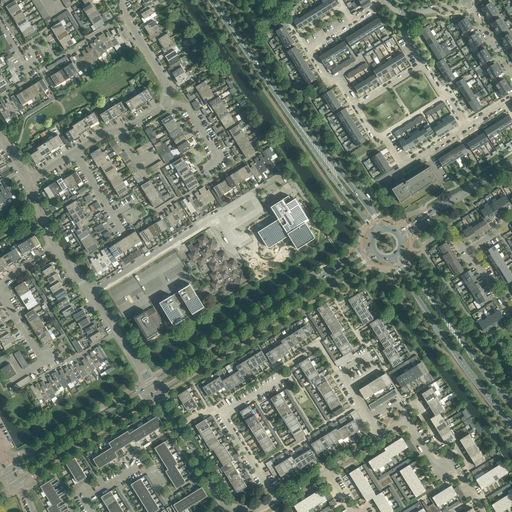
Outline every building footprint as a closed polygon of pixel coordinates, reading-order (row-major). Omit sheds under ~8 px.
[(15,0),(5,7),(6,8),(7,8),(8,11),(18,5),(15,0)] [(145,8),(157,0),(142,0),(144,2),(143,3),(144,4),(143,5),(145,7),(144,8),(145,8)] [(371,4),(368,0),(367,0),(361,4),(364,9),(371,4)] [(488,0),(485,2),(487,5),(481,8),(484,13),(493,8),(493,7),(490,3),(492,2),(490,0),(488,0)] [(82,7),(80,9),(83,13),(85,12),(95,6),(95,5),(94,4),(92,1),(86,5),(82,7)] [(332,8),(328,1),(323,4),(327,11),(332,8)] [(8,11),(8,13),(9,12),(11,15),(21,9),(23,7),(21,3),(18,5),(8,11)] [(327,11),(323,4),(318,7),(322,14),(327,11)] [(142,14),(140,14),(141,15),(141,14),(143,17),(143,18),(144,19),(143,20),(144,23),(153,18),(157,15),(156,15),(155,13),(154,13),(151,8),(150,5),(145,8),(142,10),(143,13),(142,14)] [(85,12),(88,16),(97,10),(98,10),(97,8),(97,9),(95,6),(85,12)] [(494,18),(500,14),(495,6),(493,7),(493,8),(484,13),(487,18),(493,15),(494,18)] [(322,14),(318,7),(313,10),(317,17),(322,14)] [(12,16),(14,19),(23,13),(21,9),(11,15),(10,16),(10,17),(11,17),(12,16)] [(88,16),(91,20),(100,15),(100,14),(101,14),(100,13),(99,13),(97,10),(88,16)] [(317,17),(313,10),(308,13),(313,20),(317,17)] [(15,21),(17,24),(26,18),(23,13),(14,19),(12,20),(13,21),(14,21),(15,21)] [(313,20),(308,13),(303,16),(308,23),(313,20)] [(494,29),(504,22),(500,14),(494,18),(496,20),(491,24),(494,29)] [(105,18),(104,17),(102,18),(100,15),(91,21),(96,30),(105,24),(102,20),(105,18)] [(308,23),(303,16),(299,19),(303,26),(308,23)] [(17,25),(19,28),(29,22),(26,18),(17,24),(16,24),(17,26),(17,25)] [(145,29),(145,28),(147,31),(157,26),(154,21),(155,20),(153,18),(144,23),(140,25),(140,26),(141,25),(143,28),(144,27),(145,29)] [(374,21),(379,29),(384,26),(386,29),(388,27),(385,22),(382,24),(379,18),(374,21)] [(459,19),(453,22),(455,25),(457,24),(460,29),(469,23),(466,18),(460,21),(459,19)] [(298,28),(298,29),(303,26),(299,19),(294,22),(298,28)] [(54,32),(63,26),(60,21),(58,23),(55,25),(50,28),(51,30),(52,29),(54,32)] [(370,23),(375,31),(379,29),(374,21),(370,23)] [(20,29),(22,32),(31,26),(29,22),(19,28),(18,28),(19,30),(20,29)] [(504,33),(509,30),(504,22),(494,29),(497,34),(502,30),(504,33)] [(366,26),(371,34),(375,31),(370,23),(366,26)] [(469,23),(460,29),(463,34),(461,34),(463,37),(468,34),(467,31),(472,28),(469,23)] [(31,26),(22,32),(25,37),(26,36),(28,39),(37,33),(35,30),(37,29),(34,25),(31,26)] [(55,33),(57,36),(66,30),(63,26),(54,32),(52,33),(53,34),(55,33)] [(150,41),(152,40),(163,33),(161,30),(160,31),(157,26),(147,31),(149,35),(150,37),(149,37),(150,40),(150,41)] [(276,31),(278,35),(286,30),(284,26),(283,26),(276,31)] [(362,28),(367,36),(371,34),(366,26),(362,28)] [(420,30),(423,35),(430,31),(427,26),(421,30),(420,30)] [(128,41),(130,40),(124,30),(121,31),(119,27),(116,29),(118,32),(124,42),(127,41),(128,41)] [(358,31),(363,39),(367,36),(362,28),(358,31)] [(111,31),(113,34),(119,44),(122,43),(123,43),(124,42),(118,32),(116,33),(114,29),(111,31)] [(159,41),(161,44),(170,38),(168,34),(170,32),(169,29),(163,33),(152,40),(154,42),(157,40),(158,42),(159,41)] [(57,36),(59,41),(69,35),(66,30),(57,36)] [(278,35),(281,39),(289,34),(286,30),(278,35)] [(503,44),(511,38),(511,33),(509,30),(504,33),(506,35),(500,39),(503,44)] [(108,31),(106,33),(108,36),(114,46),(116,49),(120,46),(119,44),(113,34),(111,36),(108,31)] [(354,33),(359,41),(363,39),(358,31),(354,33)] [(423,35),(426,40),(433,36),(430,31),(423,35)] [(103,33),(100,35),(109,48),(112,47),(112,48),(114,46),(108,36),(106,38),(103,33)] [(350,36),(355,44),(359,41),(354,33),(350,36)] [(468,34),(463,37),(468,45),(478,38),(475,33),(470,36),(468,34)] [(281,39),(283,44),(291,38),(289,34),(281,39)] [(59,41),(62,45),(71,39),(69,35),(59,41)] [(100,41),(99,42),(105,52),(107,51),(106,50),(109,48),(100,35),(98,36),(100,41)] [(346,39),(351,47),(355,44),(350,36),(345,39),(346,39)] [(426,40),(429,45),(436,41),(433,36),(426,40)] [(164,49),(163,50),(164,53),(174,47),(177,45),(176,45),(175,43),(174,43),(170,38),(161,44),(163,47),(163,48),(164,49)] [(283,44),(286,48),(294,43),(291,38),(283,44)] [(478,38),(468,45),(472,52),(478,49),(476,47),(482,43),(478,38)] [(511,45),(511,38),(503,44),(506,49),(511,46),(511,45)] [(71,39),(62,45),(61,46),(62,47),(63,46),(65,49),(74,44),(71,39)] [(96,39),(94,40),(96,45),(94,46),(101,56),(102,55),(103,55),(102,54),(105,52),(99,42),(96,39)] [(340,44),(345,52),(349,50),(344,42),(344,41),(340,44)] [(432,50),(439,45),(436,41),(429,45),(432,50)] [(92,48),(91,49),(97,59),(98,58),(101,56),(94,46),(92,42),(89,44),(92,48)] [(336,47),(341,55),(345,52),(340,44),(336,47)] [(432,50),(435,55),(442,50),(439,45),(432,50)] [(88,46),(86,48),(88,52),(86,53),(93,63),(94,62),(94,61),(97,59),(91,49),(88,46)] [(295,47),(287,51),(290,56),(298,51),(295,46),(295,47)] [(166,58),(168,61),(177,55),(175,50),(176,50),(174,47),(164,53),(158,57),(160,59),(164,57),(165,59),(166,58)] [(331,49),(336,57),(341,55),(336,47),(331,49)] [(442,50),(435,55),(438,60),(439,60),(439,59),(446,55),(449,53),(446,48),(442,50)] [(478,49),(472,52),(477,60),(488,53),(485,48),(479,52),(478,49)] [(327,52),(332,60),(336,57),(331,49),(327,52)] [(84,56),(82,57),(88,67),(90,66),(90,65),(93,63),(86,53),(84,50),(82,51),(84,56)] [(300,55),(298,51),(290,56),(292,60),(300,55)] [(323,54),(328,62),(332,60),(327,52),(323,54)] [(402,52),(397,55),(402,62),(407,59),(406,59),(402,52)] [(477,60),(482,68),(487,64),(486,62),(491,59),(488,53),(477,60)] [(75,56),(77,59),(83,69),(86,68),(88,67),(82,57),(80,58),(77,54),(75,56)] [(319,57),(324,65),(328,62),(323,54),(319,57)] [(170,67),(167,69),(169,71),(171,70),(184,62),(187,59),(185,55),(180,59),(177,55),(168,61),(170,64),(170,65),(171,66),(170,67)] [(292,60),(295,64),(303,59),(300,55),(292,60)] [(402,62),(397,55),(392,58),(397,65),(402,62)] [(72,56),(69,58),(72,62),(73,62),(78,71),(80,70),(85,77),(87,76),(83,69),(77,59),(75,60),(72,56)] [(392,58),(388,62),(392,69),(397,65),(392,58)] [(436,63),(439,68),(446,64),(443,58),(436,63),(436,62),(436,63)] [(295,64),(297,68),(305,63),(303,59),(295,64)] [(78,72),(78,71),(73,62),(72,62),(68,65),(74,75),(78,72)] [(173,75),(175,78),(185,72),(182,67),(186,65),(184,62),(171,70),(168,72),(169,72),(171,74),(173,75)] [(392,69),(388,62),(383,65),(387,72),(392,69)] [(305,63),(297,68),(300,72),(308,67),(305,63)] [(439,68),(442,73),(449,68),(446,64),(439,68)] [(487,75),(497,69),(494,64),(489,67),(487,64),(482,68),(487,75)] [(64,68),(69,77),(74,75),(68,65),(64,68)] [(383,65),(378,68),(382,75),(387,72),(383,65)] [(310,71),(308,67),(300,72),(302,76),(310,71)] [(65,80),(69,77),(64,68),(59,71),(65,80)] [(382,75),(378,68),(373,71),(377,77),(377,78),(382,75)] [(442,73),(445,78),(452,73),(449,68),(442,73)] [(497,69),(487,75),(487,76),(488,75),(491,79),(490,80),(491,83),(497,80),(495,77),(501,74),(497,69)] [(61,83),(65,80),(59,71),(58,71),(56,72),(57,72),(55,73),(54,72),(61,83)] [(310,71),(302,76),(305,80),(313,75),(310,71)] [(50,76),(48,78),(53,87),(56,86),(61,83),(54,72),(52,73),(49,74),(50,76)] [(178,87),(191,79),(191,78),(190,79),(189,76),(188,77),(185,72),(175,78),(177,81),(177,82),(178,83),(177,84),(178,86),(178,87)] [(452,73),(445,78),(448,83),(449,83),(449,82),(455,78),(458,77),(455,72),(452,73)] [(316,80),(313,75),(305,80),(307,84),(315,80),(316,80)] [(374,75),(369,78),(373,85),(378,81),(374,75)] [(0,81),(0,87),(7,83),(9,82),(6,78),(0,81)] [(369,78),(364,81),(368,88),(373,85),(369,78)] [(463,78),(456,82),(459,87),(466,83),(463,78)] [(43,79),(38,82),(44,91),(49,88),(43,79)] [(497,80),(491,83),(493,86),(495,85),(497,90),(496,90),(496,91),(507,84),(504,79),(498,82),(497,80)] [(38,81),(36,81),(37,83),(34,84),(40,94),(41,96),(46,94),(44,91),(38,82),(38,81)] [(194,84),(186,89),(187,92),(195,88),(195,89),(196,89),(198,91),(208,85),(205,81),(198,85),(196,86),(194,84)] [(364,81),(359,84),(363,91),(368,88),(364,81)] [(466,83),(459,87),(462,92),(469,88),(472,86),(469,81),(466,83)] [(9,86),(7,83),(0,87),(0,93),(0,94),(1,94),(11,88),(9,86)] [(32,85),(29,87),(35,97),(40,94),(34,84),(33,83),(32,84),(32,85)] [(358,93),(358,94),(363,91),(359,84),(354,87),(357,92),(358,93)] [(507,84),(496,91),(501,98),(506,95),(505,93),(510,89),(507,84)] [(198,91),(196,93),(198,97),(210,90),(208,85),(198,91)] [(35,97),(29,87),(29,86),(25,89),(31,99),(35,97)] [(145,87),(140,89),(141,90),(142,92),(148,102),(149,102),(147,100),(148,99),(150,101),(153,99),(151,97),(154,95),(149,88),(146,89),(145,87)] [(465,97),(472,93),(469,88),(462,92),(465,97)] [(27,102),(31,99),(25,89),(23,90),(24,91),(21,92),(27,102)] [(198,97),(201,101),(203,100),(213,94),(210,90),(198,97)] [(322,95),(325,99),(333,94),(330,90),(322,95)] [(19,100),(19,101),(22,105),(27,102),(21,92),(20,92),(19,92),(19,93),(16,95),(19,100)] [(140,93),(138,94),(144,105),(143,103),(144,102),(146,104),(148,102),(142,92),(140,93)] [(203,100),(201,101),(204,106),(207,104),(219,96),(216,92),(213,94),(203,100)] [(475,98),(472,93),(465,97),(468,102),(475,98)] [(138,94),(134,97),(140,107),(139,105),(140,104),(142,106),(144,105),(138,94)] [(325,99),(328,103),(336,98),(333,94),(325,99)] [(13,95),(11,97),(12,99),(14,103),(19,110),(20,111),(22,110),(24,112),(26,111),(22,105),(19,101),(17,102),(15,99),(15,98),(13,95)] [(210,108),(222,101),(219,96),(207,104),(210,108)] [(8,97),(5,99),(6,100),(8,103),(14,112),(16,111),(17,112),(19,110),(14,103),(12,104),(10,101),(9,98),(8,97)] [(134,97),(130,99),(136,110),(135,108),(136,107),(137,109),(140,107),(134,97)] [(328,103),(330,107),(338,102),(336,98),(328,103)] [(478,102),(475,98),(468,102),(471,107),(478,102)] [(0,100),(2,104),(9,114),(11,113),(12,114),(14,112),(8,103),(6,104),(3,99),(0,100)] [(130,99),(125,102),(132,112),(131,110),(132,109),(133,111),(136,110),(130,99)] [(224,99),(222,101),(210,108),(212,113),(215,111),(224,105),(227,104),(224,99)] [(121,102),(116,104),(123,114),(122,112),(123,111),(124,114),(127,112),(121,102)] [(338,102),(330,107),(333,112),(340,107),(341,107),(338,102)] [(481,107),(478,102),(471,107),(475,112),(475,111),(481,107)] [(0,105),(0,111),(5,120),(10,117),(9,114),(2,104),(0,106),(0,105)] [(112,107),(119,117),(123,114),(116,104),(112,107)] [(227,109),(224,105),(215,111),(217,115),(227,109)] [(112,107),(108,109),(115,119),(114,117),(115,117),(116,119),(119,117),(112,107)] [(336,113),(339,118),(347,113),(344,108),(336,113)] [(108,109),(104,112),(111,122),(110,120),(111,119),(112,121),(115,119),(108,109)] [(230,114),(227,109),(217,115),(215,117),(218,121),(220,120),(230,114)] [(104,112),(100,114),(102,117),(106,123),(106,125),(107,124),(105,122),(107,122),(108,124),(111,122),(104,112)] [(99,123),(93,113),(89,115),(95,126),(95,125),(94,123),(95,123),(96,125),(99,123)] [(173,117),(171,114),(168,116),(167,113),(160,117),(164,125),(174,119),(173,119),(174,118),(173,117)] [(339,118),(342,122),(350,117),(347,113),(339,118)] [(230,114),(220,120),(223,124),(232,118),(230,114)] [(95,126),(89,115),(85,118),(91,128),(90,126),(91,125),(92,127),(95,126)] [(232,118),(223,124),(226,128),(235,123),(238,121),(235,116),(232,118)] [(457,123),(452,116),(447,119),(452,126),(457,123),(457,122),(457,123)] [(342,122),(344,126),(352,121),(350,117),(342,122)] [(85,118),(80,121),(87,131),(86,129),(87,128),(88,130),(91,128),(85,118)] [(500,121),(505,129),(510,126),(504,118),(500,121)] [(164,125),(167,129),(176,123),(174,119),(164,125)] [(452,126),(447,119),(443,122),(447,129),(452,126)] [(87,131),(80,121),(76,123),(83,133),(82,131),(83,130),(84,132),(87,131)] [(352,121),(344,126),(347,130),(355,125),(352,121)] [(496,123),(501,131),(505,129),(500,121),(496,123)] [(443,122),(438,125),(442,132),(447,129),(443,122)] [(80,135),(83,133),(76,123),(75,124),(72,126),(74,128),(78,134),(79,133),(80,135)] [(176,123),(167,129),(169,133),(179,127),(176,123)] [(230,136),(243,128),(240,123),(229,130),(229,129),(228,130),(229,133),(228,133),(230,136)] [(492,126),(497,134),(501,131),(496,123),(492,126)] [(347,130),(349,134),(357,129),(355,125),(347,130)] [(429,125),(424,129),(429,136),(434,132),(433,132),(429,125)] [(442,132),(438,125),(433,128),(437,135),(442,132)] [(488,128),(493,136),(497,134),(492,126),(488,128)] [(182,132),(181,132),(182,131),(181,130),(179,127),(169,133),(172,138),(182,132)] [(233,137),(235,139),(246,132),(247,131),(244,127),(243,128),(230,136),(231,138),(233,137)] [(74,128),(70,130),(76,140),(75,138),(76,138),(77,140),(80,138),(79,136),(78,134),(74,128)] [(484,131),(489,139),(493,136),(488,128),(484,131)] [(357,129),(349,134),(352,138),(360,133),(357,129)] [(429,136),(424,129),(419,132),(424,139),(429,136)] [(65,133),(72,143),(76,140),(70,130),(65,133)] [(182,132),(172,138),(175,142),(184,136),(182,132)] [(235,139),(231,141),(233,143),(236,141),(237,143),(247,137),(249,136),(246,132),(235,139)] [(419,142),(424,139),(419,132),(415,135),(419,142)] [(57,133),(52,135),(54,137),(60,148),(64,145),(63,143),(58,135),(57,133)] [(352,138),(354,142),(362,137),(360,133),(352,138)] [(479,136),(484,144),(489,141),(484,134),(484,133),(479,136)] [(419,142),(415,135),(410,138),(414,145),(419,142)] [(175,142),(177,146),(187,140),(184,136),(175,142)] [(475,138),(480,146),(484,144),(479,136),(475,138)] [(54,137),(49,140),(56,150),(55,148),(56,147),(57,149),(60,148),(54,137)] [(237,143),(240,148),(249,142),(247,137),(237,143)] [(354,142),(357,146),(365,141),(365,142),(365,141),(362,137),(354,142)] [(56,150),(49,140),(49,138),(44,141),(45,143),(52,153),(56,150)] [(409,148),(414,145),(410,138),(405,141),(409,148)] [(471,141),(476,149),(480,146),(475,138),(471,141)] [(187,140),(177,146),(182,154),(189,150),(191,149),(189,146),(190,145),(187,140)] [(409,148),(405,141),(400,144),(404,150),(404,151),(409,148)] [(467,144),(472,152),(476,149),(471,141),(467,144)] [(241,149),(243,152),(252,146),(249,142),(240,148),(239,148),(240,150),(241,149)] [(52,153),(45,143),(41,145),(48,155),(47,153),(48,152),(49,154),(52,153)] [(458,147),(463,155),(468,152),(463,144),(458,147)] [(48,155),(41,145),(37,148),(38,150),(39,150),(44,158),(42,156),(44,155),(45,157),(48,155)] [(252,146),(243,152),(245,157),(255,151),(252,146)] [(164,149),(158,152),(161,157),(170,151),(167,147),(164,149)] [(454,149),(459,157),(463,155),(458,147),(454,149)] [(37,148),(33,150),(34,152),(41,163),(41,162),(40,160),(41,160),(42,162),(45,160),(44,158),(39,150),(38,150),(37,148)] [(93,158),(102,153),(99,148),(90,154),(93,158)] [(265,150),(262,152),(265,156),(263,157),(269,168),(271,166),(271,165),(273,164),(271,161),(270,159),(272,158),(271,156),(274,155),(272,151),(269,148),(265,150)] [(450,152),(455,160),(459,157),(454,149),(450,152)] [(93,158),(91,160),(92,161),(94,160),(96,163),(108,155),(105,151),(102,153),(93,158)] [(33,153),(30,155),(30,154),(27,156),(32,165),(35,163),(37,165),(36,163),(37,162),(38,164),(41,163),(34,152),(33,153)] [(372,157),(375,161),(383,156),(380,152),(379,152),(380,152),(372,157)] [(446,154),(451,162),(455,160),(450,152),(446,154)] [(167,153),(161,157),(166,164),(172,161),(167,153)] [(263,157),(260,154),(258,155),(260,160),(259,161),(265,171),(266,173),(268,172),(266,169),(269,168),(263,157)] [(442,157),(447,165),(451,162),(446,154),(442,157)] [(108,155),(96,163),(98,167),(108,161),(110,160),(110,159),(108,155)] [(375,161),(377,165),(385,160),(383,156),(375,161)] [(172,163),(175,167),(185,162),(187,160),(186,159),(184,160),(182,157),(172,163)] [(256,163),(254,165),(261,175),(265,181),(266,180),(262,174),(263,174),(262,173),(265,171),(259,161),(256,157),(253,159),(256,163)] [(442,157),(438,160),(443,168),(447,165),(442,157)] [(110,160),(108,161),(98,167),(99,169),(101,167),(103,170),(113,164),(110,160)] [(380,169),(388,164),(385,160),(377,165),(380,169)] [(252,167),(250,168),(253,174),(255,176),(256,179),(259,178),(258,177),(261,175),(254,165),(252,161),(249,163),(252,167)] [(0,163),(0,174),(1,174),(3,176),(11,172),(9,169),(10,168),(9,169),(6,164),(6,165),(4,162),(0,163)] [(185,162),(175,167),(174,168),(176,173),(178,172),(187,166),(188,165),(187,164),(186,164),(185,162)] [(103,170),(106,174),(115,169),(113,164),(103,170)] [(249,177),(253,174),(250,168),(248,164),(243,167),(249,177)] [(391,169),(388,164),(380,169),(382,174),(390,169),(391,169)] [(190,170),(187,166),(178,172),(181,176),(190,170)] [(242,168),(239,170),(245,179),(249,177),(243,167),(241,168),(242,168)] [(407,180),(407,181),(405,182),(406,182),(406,183),(404,184),(402,182),(392,189),(400,203),(410,195),(410,194),(412,192),(413,194),(437,179),(430,168),(427,170),(408,182),(407,181),(407,180)] [(106,176),(107,176),(109,179),(118,173),(115,169),(106,174),(106,175),(105,175),(106,176)] [(181,176),(183,180),(193,174),(194,174),(193,172),(192,173),(190,170),(181,176)] [(239,170),(234,173),(240,182),(241,184),(246,181),(245,179),(239,170)] [(76,172),(71,175),(77,184),(82,181),(76,172)] [(121,177),(118,173),(109,179),(108,179),(109,181),(109,180),(111,183),(121,177)] [(236,185),(240,182),(234,173),(233,173),(231,174),(232,174),(230,175),(236,185)] [(193,174),(183,180),(181,182),(182,184),(183,183),(185,185),(186,185),(195,179),(197,178),(196,176),(195,177),(193,174)] [(77,184),(71,175),(67,177),(73,187),(77,184)] [(227,177),(225,178),(232,189),(233,190),(238,187),(236,185),(230,175),(229,176),(228,175),(227,176),(227,177)] [(63,180),(67,187),(68,190),(73,187),(67,177),(63,180)] [(111,183),(114,187),(123,182),(121,177),(111,183)] [(224,180),(222,182),(228,191),(232,189),(225,178),(225,177),(223,178),(224,180)] [(63,190),(67,187),(63,180),(62,178),(57,181),(63,190)] [(195,179),(186,185),(189,189),(190,191),(194,188),(197,186),(196,185),(198,183),(195,179)] [(56,182),(53,183),(58,193),(60,195),(64,193),(63,190),(57,181),(56,180),(55,181),(56,182)] [(153,184),(150,180),(140,186),(141,188),(142,187),(143,190),(153,184)] [(6,181),(3,183),(6,187),(4,188),(10,199),(12,197),(12,196),(14,195),(6,181)] [(115,189),(117,192),(126,186),(123,182),(114,187),(113,188),(114,190),(115,189)] [(222,182),(217,185),(223,194),(228,191),(222,182)] [(51,184),(48,186),(54,195),(58,193),(53,183),(52,183),(51,184)] [(143,190),(146,194),(155,189),(153,184),(143,190)] [(0,188),(2,191),(0,191),(0,192),(6,202),(8,201),(8,200),(10,199),(4,188),(2,185),(0,185),(0,188)] [(44,189),(50,198),(54,195),(48,186),(48,185),(47,186),(47,187),(44,189)] [(219,197),(223,194),(217,185),(213,187),(215,190),(212,192),(220,205),(223,203),(219,197)] [(116,194),(118,193),(119,196),(131,189),(130,187),(128,188),(126,186),(117,192),(116,192),(116,193),(116,194)] [(146,195),(145,195),(146,196),(147,196),(149,199),(160,192),(157,187),(155,189),(146,194),(146,195)] [(204,187),(201,188),(210,202),(212,200),(213,201),(215,200),(209,190),(207,191),(204,187)] [(199,195),(205,206),(208,204),(207,203),(210,202),(201,188),(199,190),(201,194),(199,195)] [(149,199),(148,199),(149,201),(150,200),(151,203),(163,196),(160,192),(149,199)] [(205,206),(199,195),(197,192),(194,194),(197,198),(195,199),(201,209),(203,208),(203,207),(205,206)] [(297,249),(313,239),(314,238),(314,237),(314,236),(305,222),(309,220),(295,198),(291,200),(288,195),(270,207),(278,219),(258,232),(267,247),(268,247),(269,247),(270,247),(288,235),(297,249)] [(510,204),(505,195),(501,198),(506,207),(507,208),(509,207),(508,206),(510,204)] [(166,201),(163,196),(151,203),(150,204),(151,205),(152,205),(154,208),(166,201)] [(190,196),(187,198),(196,211),(199,209),(200,210),(199,211),(201,214),(203,213),(201,209),(195,199),(193,201),(190,196)] [(501,198),(497,200),(503,211),(505,210),(504,208),(506,207),(501,198)] [(185,199),(181,201),(180,202),(184,209),(186,207),(191,214),(193,212),(196,216),(198,215),(196,212),(190,202),(188,203),(185,199)] [(497,200),(493,203),(498,212),(501,210),(502,212),(503,211),(497,200)] [(65,207),(68,211),(78,205),(75,201),(65,207)] [(176,208),(174,209),(181,219),(183,218),(182,217),(185,215),(176,202),(174,203),(176,208)] [(498,212),(493,203),(489,205),(494,214),(497,213),(498,214),(499,213),(498,212)] [(68,211),(66,213),(69,217),(80,210),(82,209),(79,205),(78,205),(68,211)] [(489,205),(484,208),(490,217),(492,215),(494,217),(495,216),(494,214),(489,205)] [(181,219),(174,209),(172,206),(170,207),(172,212),(170,213),(176,223),(178,226),(180,224),(178,221),(181,219)] [(491,218),(490,217),(484,208),(480,211),(486,219),(488,218),(489,219),(491,218)] [(80,210),(69,217),(71,221),(83,214),(84,213),(82,209),(80,210)] [(168,209),(165,211),(168,215),(166,216),(172,227),(173,229),(174,229),(175,230),(177,229),(174,225),(176,223),(170,213),(168,209)] [(170,228),(172,227),(166,216),(164,213),(161,215),(164,219),(162,220),(167,229),(168,230),(170,229),(170,228)] [(83,214),(71,221),(74,226),(86,218),(88,217),(86,215),(85,216),(83,214)] [(86,218),(74,226),(77,230),(79,228),(86,224),(89,223),(86,218)] [(483,218),(479,221),(484,230),(485,232),(487,231),(486,229),(489,227),(483,218)] [(161,219),(157,222),(162,232),(167,229),(162,220),(161,219)] [(479,221),(475,223),(481,234),(483,233),(482,231),(484,230),(479,221)] [(158,234),(162,232),(157,222),(152,225),(158,234)] [(475,223),(471,226),(476,235),(479,233),(480,235),(481,234),(475,223)] [(77,230),(75,231),(72,233),(75,237),(78,236),(89,229),(86,224),(79,228),(77,230)] [(152,225),(148,228),(154,237),(158,234),(152,225)] [(467,229),(473,239),(475,238),(473,236),(476,235),(471,226),(467,229)] [(148,228),(144,230),(149,240),(154,237),(148,228)] [(75,237),(78,241),(80,240),(91,233),(90,231),(89,229),(78,236),(75,237)] [(467,229),(462,231),(468,240),(470,238),(472,240),(473,239),(467,229)] [(149,240),(144,230),(139,233),(145,242),(149,240)] [(135,231),(131,234),(137,244),(141,241),(135,231)] [(458,234),(462,239),(464,242),(466,241),(468,243),(469,242),(468,240),(462,231),(458,234)] [(91,233),(78,241),(81,246),(83,244),(94,237),(92,233),(91,233)] [(134,245),(137,244),(131,234),(126,237),(132,246),(134,249),(135,248),(135,247),(134,245)] [(41,245),(35,235),(30,238),(36,246),(37,245),(38,247),(41,245)] [(192,252),(188,254),(193,261),(196,259),(200,266),(210,260),(212,263),(209,265),(213,272),(210,274),(214,281),(211,283),(215,290),(222,286),(224,289),(227,287),(231,292),(234,290),(233,288),(247,280),(244,274),(244,272),(245,271),(241,264),(238,266),(234,259),(227,263),(225,260),(229,258),(224,251),(217,255),(215,252),(214,252),(212,249),(217,246),(212,239),(209,242),(205,235),(198,239),(200,243),(193,247),(191,243),(187,246),(192,252)] [(94,237),(83,244),(86,249),(97,241),(95,237),(94,237)] [(126,237),(122,239),(128,249),(132,246),(126,237)] [(37,248),(36,246),(30,238),(26,240),(32,249),(33,248),(34,250),(37,248)] [(120,241),(118,242),(124,252),(128,249),(122,239),(121,238),(120,239),(120,241)] [(26,240),(22,243),(28,251),(29,251),(30,252),(33,250),(32,249),(26,240)] [(99,244),(97,241),(86,249),(89,253),(98,247),(99,246),(98,244),(99,244)] [(116,243),(113,245),(119,254),(124,252),(118,242),(117,241),(115,242),(116,243)] [(437,247),(440,252),(450,245),(449,244),(447,245),(446,242),(437,247)] [(18,246),(23,254),(25,253),(26,255),(29,253),(28,251),(22,243),(18,246)] [(115,257),(119,254),(113,245),(109,248),(111,251),(115,257)] [(451,247),(450,245),(440,252),(442,256),(451,250),(449,248),(451,247)] [(497,250),(494,246),(485,251),(483,252),(484,254),(486,253),(488,255),(497,250)] [(21,257),(20,256),(16,248),(11,251),(17,259),(18,258),(19,260),(22,258),(21,257)] [(106,248),(103,249),(112,263),(114,267),(119,264),(117,261),(115,257),(111,251),(108,252),(106,248)] [(109,264),(112,263),(103,249),(100,251),(103,255),(101,256),(108,267),(110,265),(109,264)] [(5,250),(1,253),(3,256),(8,264),(10,263),(11,265),(14,263),(13,262),(7,253),(5,250)] [(442,256),(445,260),(455,253),(454,252),(453,253),(451,250),(442,256)] [(489,261),(490,260),(499,254),(497,250),(488,255),(489,258),(488,259),(489,261)] [(17,259),(11,251),(7,253),(13,262),(14,261),(15,263),(18,261),(17,259)] [(99,253),(96,255),(98,258),(96,259),(103,271),(104,271),(106,270),(105,268),(108,267),(101,256),(99,253)] [(456,255),(455,253),(445,260),(447,264),(456,259),(454,256),(456,255)] [(490,263),(491,265),(502,258),(499,254),(490,260),(492,262),(490,263)] [(8,264),(3,256),(0,257),(0,260),(0,261),(4,267),(6,266),(7,268),(9,266),(8,264)] [(101,272),(103,271),(96,259),(94,261),(92,257),(89,259),(92,262),(98,273),(101,271),(101,272)] [(494,265),(495,268),(504,262),(502,258),(491,265),(492,266),(494,265)] [(87,259),(84,261),(93,274),(96,273),(97,275),(99,274),(98,273),(92,262),(90,263),(87,259)] [(447,264),(450,268),(459,263),(460,262),(459,260),(458,261),(456,259),(447,264)] [(52,261),(39,269),(41,272),(43,271),(45,274),(44,275),(43,275),(44,277),(55,270),(53,267),(54,266),(51,262),(52,261)] [(496,273),(507,266),(504,262),(495,268),(497,270),(495,271),(496,273)] [(450,268),(452,272),(463,266),(462,264),(460,265),(459,263),(450,268)] [(464,267),(463,266),(452,272),(455,276),(464,271),(462,268),(464,267)] [(499,273),(500,276),(509,270),(507,266),(496,273),(497,274),(499,273)] [(51,283),(59,278),(60,278),(58,274),(59,274),(56,270),(57,269),(55,270),(44,277),(46,280),(48,279),(51,283)] [(461,275),(463,280),(472,274),(477,271),(476,269),(471,273),(469,270),(461,275)] [(500,279),(501,281),(511,274),(509,270),(500,276),(502,278),(500,279)] [(463,280),(466,284),(475,278),(480,275),(479,274),(474,277),(472,274),(463,280)] [(511,274),(501,281),(502,282),(504,281),(506,284),(511,280),(511,274)] [(59,278),(51,283),(47,286),(49,289),(50,288),(53,292),(62,286),(60,283),(61,283),(59,278)] [(466,284),(469,288),(477,282),(482,279),(481,278),(476,281),(475,278),(466,284)] [(15,287),(17,292),(27,286),(24,281),(15,287)] [(480,286),(485,283),(484,282),(479,285),(477,282),(469,288),(471,292),(480,286)] [(163,299),(159,301),(174,325),(185,318),(177,305),(184,301),(192,314),(203,307),(189,283),(185,285),(186,286),(183,288),(183,287),(179,289),(180,291),(170,297),(169,295),(166,297),(166,298),(163,300),(163,299)] [(64,286),(64,285),(62,286),(53,292),(52,293),(53,296),(55,295),(58,300),(66,295),(67,294),(65,291),(66,290),(63,286),(64,286)] [(20,296),(30,290),(27,286),(17,292),(20,296)] [(482,291),(487,287),(486,286),(481,289),(480,286),(471,292),(474,296),(482,290),(482,291)] [(20,296),(23,301),(32,295),(30,290),(20,296)] [(485,295),(490,292),(489,290),(484,293),(482,291),(482,290),(474,296),(476,300),(485,295)] [(348,300),(350,304),(360,298),(357,294),(348,300)] [(487,299),(493,296),(491,294),(486,297),(485,295),(476,300),(479,304),(487,299)] [(26,305),(35,299),(37,298),(36,297),(35,297),(34,297),(32,295),(23,301),(22,301),(23,302),(24,302),(26,305)] [(58,300),(49,306),(51,308),(58,304),(61,309),(70,303),(68,300),(69,299),(66,295),(58,300)] [(350,304),(353,308),(363,302),(360,298),(350,304)] [(35,299),(26,305),(25,305),(26,307),(27,306),(28,309),(38,304),(40,303),(38,301),(37,302),(35,299)] [(72,302),(70,303),(61,309),(59,310),(61,313),(62,312),(65,317),(70,314),(75,311),(73,308),(74,307),(71,303),(72,302)] [(317,308),(319,313),(329,307),(326,302),(317,308)] [(353,308),(356,312),(365,306),(363,302),(353,308)] [(70,314),(67,316),(69,318),(70,318),(72,317),(74,316),(77,320),(86,314),(84,311),(85,311),(82,307),(83,306),(75,311),(70,314)] [(356,312),(358,317),(368,310),(365,306),(356,312)] [(145,312),(144,311),(134,317),(148,340),(158,334),(156,331),(157,331),(149,317),(156,312),(153,307),(145,312)] [(319,313),(322,317),(332,311),(329,307),(319,313)] [(26,316),(27,319),(37,313),(34,309),(25,315),(24,315),(25,317),(26,316)] [(358,317),(361,321),(371,315),(368,310),(358,317)] [(495,313),(500,322),(501,323),(503,322),(502,321),(504,319),(499,310),(495,313)] [(322,317),(324,321),(334,315),(332,311),(322,317)] [(30,323),(40,318),(37,313),(27,319),(30,323)] [(81,328),(91,322),(89,319),(89,318),(87,314),(88,314),(87,313),(86,314),(77,320),(67,326),(70,329),(74,326),(78,323),(81,328)] [(495,313),(491,315),(497,326),(499,325),(498,323),(500,322),(495,313)] [(324,321),(327,325),(337,319),(334,315),(324,321)] [(361,321),(363,325),(373,319),(371,315),(361,321)] [(491,315),(486,318),(492,327),(495,325),(496,327),(497,326),(491,315)] [(31,325),(33,328),(42,322),(44,321),(43,319),(41,320),(40,318),(30,323),(29,324),(29,325),(30,325),(31,325)] [(369,324),(372,328),(382,322),(379,318),(369,324)] [(486,318),(482,320),(489,331),(491,330),(489,328),(492,327),(486,318)] [(339,323),(337,319),(327,325),(330,329),(339,323)] [(85,330),(88,334),(97,328),(95,325),(96,325),(94,321),(95,320),(94,320),(91,322),(81,328),(80,329),(81,332),(85,330)] [(488,332),(489,331),(482,320),(478,323),(484,332),(486,330),(488,332)] [(34,329),(35,332),(45,326),(42,322),(33,328),(32,328),(33,330),(34,329)] [(382,322),(372,328),(374,332),(384,326),(382,322)] [(340,329),(342,328),(339,323),(330,329),(332,333),(332,334),(340,329)] [(7,328),(5,325),(0,327),(0,338),(9,333),(12,331),(11,331),(8,327),(7,328)] [(306,325),(301,328),(308,337),(312,335),(306,325)] [(35,332),(38,336),(48,331),(45,326),(35,332)] [(384,326),(374,332),(377,336),(387,330),(384,326)] [(99,327),(97,328),(88,334),(87,335),(88,338),(90,337),(93,342),(91,343),(93,345),(96,343),(95,341),(102,336),(100,333),(101,332),(99,328),(99,327)] [(301,328),(297,330),(303,340),(308,337),(301,328)] [(332,334),(332,333),(330,335),(333,339),(343,333),(340,329),(332,334)] [(297,330),(293,333),(299,343),(303,340),(297,330)] [(377,336),(380,341),(389,334),(387,330),(377,336)] [(39,338),(41,341),(50,335),(48,331),(38,336),(37,337),(38,339),(39,338)] [(11,336),(9,333),(0,338),(3,343),(2,344),(4,347),(5,349),(12,345),(11,343),(17,339),(16,339),(13,335),(11,336)] [(299,343),(293,333),(289,335),(295,345),(299,343)] [(333,339),(335,343),(345,337),(343,333),(333,339)] [(380,341),(382,345),(392,339),(389,334),(380,341)] [(50,335),(41,341),(40,341),(41,343),(42,342),(44,345),(53,340),(50,335)] [(289,335),(285,338),(291,348),(295,345),(289,335)] [(335,343),(334,344),(337,348),(338,347),(348,341),(345,337),(335,343)] [(285,338),(280,341),(282,343),(287,350),(291,348),(285,338)] [(392,339),(382,345),(385,349),(392,344),(395,343),(392,339)] [(77,342),(73,344),(79,354),(84,351),(78,341),(77,342)] [(338,347),(341,352),(350,346),(348,341),(338,347)] [(282,343),(278,346),(284,356),(288,353),(287,350),(282,343)] [(382,350),(385,355),(395,349),(392,344),(385,349),(382,350)] [(102,362),(108,359),(99,346),(94,349),(97,353),(95,354),(101,364),(103,363),(102,362)] [(284,356),(278,346),(274,348),(280,358),(284,356)] [(343,356),(345,355),(348,353),(351,351),(353,350),(350,346),(341,352),(343,356)] [(274,348),(270,351),(276,361),(280,358),(274,348)] [(388,359),(397,353),(395,349),(385,355),(388,359)] [(263,363),(267,360),(261,350),(257,353),(263,363)] [(92,351),(90,353),(91,354),(92,357),(90,358),(97,368),(99,371),(101,370),(98,366),(101,364),(95,354),(92,351)] [(270,351),(265,354),(271,363),(276,361),(270,351)] [(257,353),(253,356),(259,366),(263,363),(257,353)] [(388,359),(390,363),(400,357),(397,353),(388,359)] [(88,355),(86,356),(87,359),(88,361),(86,362),(93,373),(96,377),(98,376),(94,370),(97,368),(90,358),(88,355)] [(253,356),(248,358),(255,368),(259,366),(253,356)] [(311,362),(308,357),(298,364),(301,368),(311,362)] [(400,357),(390,363),(393,367),(403,361),(400,357)] [(84,364),(82,366),(91,380),(93,378),(91,375),(93,373),(86,362),(84,358),(81,360),(84,364)] [(244,361),(250,371),(255,368),(248,358),(244,361)] [(244,361),(240,363),(246,373),(250,371),(244,361)] [(311,362),(301,368),(303,372),(313,366),(311,362)] [(421,362),(417,365),(423,374),(427,372),(421,362)] [(10,363),(0,369),(7,380),(17,373),(10,363)] [(77,363),(75,364),(77,368),(83,378),(86,376),(86,377),(87,378),(86,378),(88,381),(91,380),(82,366),(80,367),(77,363)] [(240,363),(236,366),(238,370),(242,376),(246,373),(240,363)] [(81,379),(83,378),(77,368),(75,369),(72,365),(69,367),(71,370),(78,380),(81,378),(81,379)] [(419,377),(423,374),(417,365),(412,367),(419,377)] [(313,366),(303,372),(306,376),(316,370),(313,366)] [(76,381),(78,380),(71,370),(70,371),(67,367),(64,369),(66,372),(73,382),(75,380),(76,381)] [(412,367),(408,370),(414,380),(419,377),(412,367)] [(389,372),(388,373),(391,377),(394,375),(393,372),(396,371),(394,368),(391,370),(389,372)] [(407,368),(403,371),(404,372),(410,382),(414,380),(408,370),(407,368)] [(71,383),(73,382),(66,372),(64,373),(62,369),(59,371),(61,374),(67,384),(70,382),(71,383)] [(238,370),(234,373),(241,383),(245,380),(242,376),(238,370)] [(316,370),(306,376),(309,380),(318,374),(316,370)] [(66,385),(67,384),(61,374),(59,375),(56,371),(54,373),(62,386),(65,384),(66,385)] [(404,372),(400,375),(406,385),(410,382),(404,372)] [(60,388),(62,386),(54,373),(51,374),(54,379),(52,380),(58,390),(60,389),(60,388)] [(230,375),(236,385),(241,383),(234,373),(230,375)] [(385,373),(380,376),(387,386),(391,383),(385,373)] [(314,383),(321,378),(318,374),(309,380),(311,385),(314,383)] [(230,375),(226,378),(232,388),(236,385),(230,375)] [(402,387),(406,385),(400,375),(396,378),(402,387)] [(50,382),(48,384),(54,394),(56,392),(58,390),(52,380),(50,376),(47,378),(50,382)] [(222,381),(219,376),(215,379),(221,389),(225,386),(222,381)] [(380,376),(376,378),(383,388),(387,386),(380,376)] [(314,383),(311,385),(314,389),(317,387),(327,381),(324,377),(321,378),(314,383)] [(225,386),(228,391),(232,388),(226,378),(222,381),(225,386)] [(376,378),(372,381),(378,391),(383,388),(376,378)] [(215,379),(211,382),(217,392),(221,389),(215,379)] [(43,381),(40,382),(43,386),(51,399),(56,396),(54,394),(48,384),(47,383),(45,384),(43,381)] [(317,387),(319,391),(329,385),(327,381),(317,387)] [(372,381),(368,384),(374,394),(375,396),(380,393),(378,391),(372,381)] [(207,384),(213,394),(217,392),(211,382),(207,384)] [(423,392),(421,394),(424,398),(434,392),(438,390),(440,388),(435,382),(431,385),(430,384),(422,390),(423,392)] [(38,383),(35,384),(36,386),(37,388),(45,400),(48,399),(48,400),(49,400),(51,399),(43,386),(41,387),(38,383)] [(207,384),(202,387),(208,397),(213,394),(207,384)] [(368,384),(363,386),(370,397),(374,394),(368,384)] [(46,401),(45,400),(37,388),(35,389),(33,385),(30,386),(32,389),(29,391),(34,399),(37,397),(38,400),(41,398),(44,402),(46,401)] [(319,391),(322,395),(332,389),(329,385),(319,391)] [(365,400),(370,397),(363,386),(359,389),(365,400)] [(177,395),(180,399),(190,393),(187,389),(177,395)] [(322,395),(325,399),(334,393),(332,389),(322,395)] [(280,392),(270,399),(273,403),(283,397),(284,396),(282,391),(280,393),(280,392)] [(424,398),(427,403),(437,396),(434,392),(424,398)] [(193,397),(190,393),(180,399),(183,404),(193,397)] [(325,399),(327,404),(337,397),(334,393),(325,399)] [(437,396),(427,403),(429,407),(440,400),(441,399),(439,395),(437,396)] [(183,404),(185,408),(195,402),(193,397),(183,404)] [(285,401),(283,397),(273,403),(275,407),(285,401)] [(327,404),(330,408),(340,402),(337,397),(327,404)] [(429,407),(432,411),(442,405),(440,400),(429,407)] [(275,407),(278,411),(288,405),(285,401),(275,407)] [(185,408),(188,412),(198,406),(195,402),(185,408)] [(330,408),(332,412),(342,406),(340,402),(330,408)] [(290,409),(288,405),(278,411),(281,415),(290,409)] [(445,409),(442,405),(432,411),(435,415),(435,416),(440,412),(445,409)] [(239,412),(242,416),(252,410),(249,406),(239,412)] [(333,412),(330,413),(333,417),(335,416),(345,410),(342,406),(332,412),(333,412)] [(281,415),(283,420),(293,413),(290,409),(281,415)] [(242,416),(245,420),(255,414),(252,410),(242,416)] [(443,417),(440,412),(435,416),(435,415),(430,419),(432,423),(443,417)] [(293,413),(283,420),(286,424),(296,418),(297,417),(296,415),(295,416),(293,413)] [(247,424),(257,418),(255,414),(245,420),(247,424)] [(159,429),(164,425),(157,415),(152,418),(159,429)] [(151,416),(146,419),(148,421),(154,431),(159,429),(152,418),(151,416)] [(432,423),(435,427),(446,421),(443,417),(432,423)] [(260,422),(257,418),(247,424),(250,428),(260,422)] [(286,424),(288,428),(298,422),(296,418),(286,424)] [(195,425),(198,430),(208,423),(205,419),(195,425)] [(354,419),(349,422),(355,432),(360,429),(358,426),(356,423),(355,421),(354,419)] [(148,421),(143,424),(149,434),(154,431),(148,421)] [(435,427),(438,432),(448,425),(446,421),(435,427)] [(253,433),(262,427),(260,422),(250,428),(253,433)] [(301,426),(298,422),(288,428),(291,432),(301,426)] [(351,434),(355,432),(349,422),(345,425),(351,434)] [(210,428),(208,423),(198,430),(200,434),(210,428)] [(138,427),(145,437),(149,434),(143,424),(138,427)] [(345,425),(341,427),(347,437),(351,434),(345,425)] [(438,432),(440,436),(451,430),(448,425),(438,432)] [(475,427),(474,427),(479,434),(480,433),(482,431),(478,425),(475,427)] [(291,432),(293,436),(303,430),(301,426),(291,432)] [(138,427),(134,430),(140,440),(145,437),(138,427)] [(265,431),(262,427),(253,433),(255,437),(265,431)] [(343,440),(347,437),(341,427),(337,430),(342,438),(343,440)] [(200,434),(203,438),(213,432),(210,428),(200,434)] [(336,428),(331,431),(338,441),(342,438),(337,430),(336,428)] [(128,430),(123,433),(129,444),(134,441),(129,433),(128,430)] [(140,440),(134,430),(129,433),(134,441),(135,443),(140,440)] [(306,434),(303,430),(293,436),(296,441),(306,434)] [(440,436),(443,440),(454,434),(451,430),(440,436)] [(268,435),(265,431),(255,437),(258,441),(268,435)] [(333,443),(338,441),(331,431),(327,433),(333,443)] [(203,438),(205,442),(215,436),(213,432),(203,438)] [(129,444),(123,433),(118,436),(124,446),(129,444)] [(327,433),(323,436),(329,446),(333,443),(327,433)] [(459,440),(462,444),(472,438),(469,433),(459,440)] [(456,439),(454,434),(443,440),(446,445),(456,439)] [(260,445),(270,439),(268,435),(258,441),(260,445)] [(118,436),(113,439),(120,449),(124,446),(118,436)] [(205,442),(208,446),(218,440),(215,436),(205,442)] [(325,448),(329,446),(323,436),(319,439),(325,448)] [(397,440),(403,450),(408,447),(406,445),(405,442),(401,437),(397,440)] [(475,442),(472,438),(462,444),(465,448),(475,442)] [(120,449),(113,439),(108,442),(111,447),(115,452),(120,449)] [(273,443),(270,439),(260,445),(263,449),(273,443)] [(319,439),(315,441),(321,451),(325,448),(319,439)] [(221,444),(220,444),(218,440),(208,446),(211,451),(213,449),(221,444)] [(392,443),(399,453),(403,450),(397,440),(392,443)] [(154,448),(157,452),(167,446),(164,441),(154,448)] [(317,454),(321,451),(315,441),(311,444),(317,454)] [(465,448),(467,453),(478,446),(475,442),(465,448)] [(213,449),(215,453),(225,447),(223,443),(220,444),(221,444),(213,449)] [(263,449),(266,454),(275,448),(273,443),(263,449)] [(388,445),(395,455),(399,453),(392,443),(388,445)] [(395,455),(388,445),(384,448),(385,450),(391,458),(395,455)] [(157,452),(160,457),(170,450),(167,446),(157,452)] [(467,453),(470,457),(480,451),(478,446),(467,453)] [(111,447),(107,450),(113,460),(118,457),(115,452),(111,447)] [(228,451),(225,447),(215,453),(218,457),(228,451)] [(306,452),(312,461),(316,459),(310,449),(306,452)] [(107,450),(102,453),(108,463),(113,460),(107,450)] [(160,457),(162,461),(172,455),(170,450),(160,457)] [(381,453),(387,463),(392,460),(391,458),(385,450),(381,453)] [(218,457),(221,462),(230,455),(228,451),(218,457)] [(470,457),(473,461),(483,455),(480,451),(470,457)] [(302,454),(308,464),(312,461),(306,452),(302,454)] [(108,463),(102,453),(97,456),(104,466),(108,463)] [(387,463),(381,453),(377,456),(383,466),(387,463)] [(298,457),(304,467),(308,464),(302,454),(298,457)] [(162,461),(165,465),(175,459),(172,455),(162,461)] [(233,460),(230,455),(221,462),(223,466),(231,461),(233,460)] [(486,460),(483,455),(473,461),(476,466),(486,460)] [(97,456),(93,459),(99,469),(104,466),(97,456)] [(293,459),(291,456),(287,459),(293,468),(297,466),(293,459)] [(383,466),(377,456),(372,458),(379,468),(383,466)] [(66,463),(69,468),(78,462),(75,457),(66,463)] [(297,466),(299,469),(304,467),(298,457),(293,459),(297,466)] [(379,468),(372,458),(368,461),(374,471),(379,468)] [(168,469),(175,465),(178,463),(175,459),(165,465),(168,469)] [(283,461),(289,471),(293,468),(287,459),(283,461)] [(221,467),(224,471),(234,465),(231,461),(223,466),(221,467)] [(289,471),(283,461),(279,464),(285,474),(289,471)] [(69,468),(72,473),(81,467),(78,462),(69,468)] [(502,463),(497,465),(504,476),(508,473),(502,463)] [(285,474),(279,464),(274,466),(275,468),(277,471),(278,473),(280,476),(285,474)] [(402,475),(412,469),(409,464),(399,471),(402,475)] [(178,469),(175,465),(168,469),(165,471),(168,475),(178,469)] [(224,471),(226,476),(236,469),(234,465),(224,471)] [(497,465),(493,468),(499,478),(504,476),(497,465)] [(72,473),(74,478),(84,472),(81,467),(72,473)] [(361,472),(358,467),(348,473),(352,478),(361,472)] [(493,468),(489,471),(495,481),(499,478),(493,468)] [(168,475),(170,480),(181,473),(178,469),(168,475)] [(226,476),(229,480),(239,474),(236,469),(226,476)] [(405,480),(415,473),(412,469),(402,475),(405,480)] [(489,471),(484,474),(491,484),(495,481),(489,471)] [(83,479),(85,477),(87,477),(84,472),(74,478),(77,482),(80,481),(83,479)] [(354,483),(364,477),(361,472),(352,478),(354,483)] [(170,480),(173,484),(183,478),(181,473),(170,480)] [(407,484),(417,478),(415,473),(405,480),(407,484)] [(241,478),(239,474),(229,480),(232,484),(241,478)] [(484,474),(480,476),(486,486),(491,484),(484,474)] [(480,476),(475,479),(482,489),(486,486),(480,476)] [(40,486),(43,491),(52,486),(51,483),(57,479),(55,477),(40,486)] [(354,483),(357,487),(367,481),(364,477),(354,483)] [(130,484),(133,489),(143,482),(141,478),(130,484)] [(186,482),(183,478),(173,484),(176,489),(186,482)] [(232,484),(234,488),(244,482),(241,478),(232,484)] [(410,488),(420,482),(417,478),(407,484),(410,488)] [(357,487),(360,492),(370,486),(367,481),(357,487)] [(58,482),(52,486),(43,491),(46,496),(55,490),(53,487),(60,484),(58,482)] [(133,489),(136,493),(146,487),(143,482),(133,489)] [(247,486),(244,482),(234,488),(237,492),(247,486)] [(413,493),(423,486),(420,482),(410,488),(413,493)] [(451,485),(446,488),(452,498),(457,495),(456,494),(455,492),(453,489),(451,485)] [(46,496),(49,500),(58,495),(56,492),(62,488),(61,486),(55,490),(46,496)] [(363,497),(373,491),(370,486),(360,492),(363,497)] [(416,497),(426,491),(423,486),(413,493),(416,497)] [(136,493),(139,497),(149,491),(146,487),(136,493)] [(202,487),(197,490),(203,499),(208,496),(202,487)] [(447,501),(452,498),(446,488),(441,491),(447,501)] [(321,491),(320,489),(315,492),(322,502),(326,499),(325,497),(323,494),(321,491)] [(101,497),(103,501),(114,495),(111,490),(101,497)] [(197,490),(192,493),(198,502),(203,499),(197,490)] [(49,501),(47,503),(49,507),(61,499),(59,497),(65,493),(64,491),(58,495),(49,500),(49,501)] [(139,497),(141,502),(152,495),(149,491),(139,497)] [(366,502),(368,500),(372,498),(376,495),(373,491),(363,497),(366,502)] [(441,491),(437,494),(443,504),(447,501),(441,491)] [(315,492),(311,494),(317,505),(322,502),(315,492)] [(385,497),(381,492),(376,495),(372,498),(375,503),(385,497)] [(192,493),(188,495),(193,505),(198,502),(192,493)] [(313,507),(317,505),(311,494),(306,497),(313,507)] [(437,494),(432,497),(438,507),(443,504),(437,494)] [(103,501),(106,506),(116,499),(114,495),(103,501)] [(154,500),(152,495),(141,502),(144,506),(154,500)] [(188,495),(183,498),(189,508),(193,505),(188,495)] [(438,507),(432,497),(431,496),(429,497),(433,503),(430,505),(434,511),(439,511),(441,511),(438,507)] [(511,506),(504,496),(500,499),(506,509),(511,506)] [(306,497),(302,500),(308,510),(313,507),(306,497)] [(375,503),(378,507),(387,501),(385,497),(375,503)] [(184,511),(189,508),(183,498),(178,501),(184,511)] [(62,499),(61,499),(49,507),(47,508),(49,511),(50,511),(59,507),(57,505),(63,501),(62,499)] [(106,506),(109,510),(119,504),(116,499),(106,506)] [(333,499),(328,502),(332,507),(337,504),(333,499)] [(506,509),(500,499),(496,502),(502,511),(506,509)] [(157,504),(154,500),(144,506),(147,510),(157,504)] [(302,500),(298,503),(303,511),(305,511),(308,510),(302,500)] [(387,501),(378,507),(380,511),(390,506),(393,504),(390,500),(387,501)] [(178,501),(173,504),(178,511),(181,511),(184,511),(178,501)] [(427,511),(434,511),(430,505),(428,507),(424,501),(422,502),(427,511)] [(496,502),(491,504),(495,511),(501,511),(502,511),(496,502)] [(50,511),(61,511),(62,511),(60,509),(66,506),(65,503),(59,507),(50,511)] [(297,511),(303,511),(298,503),(293,505),(297,511)]
